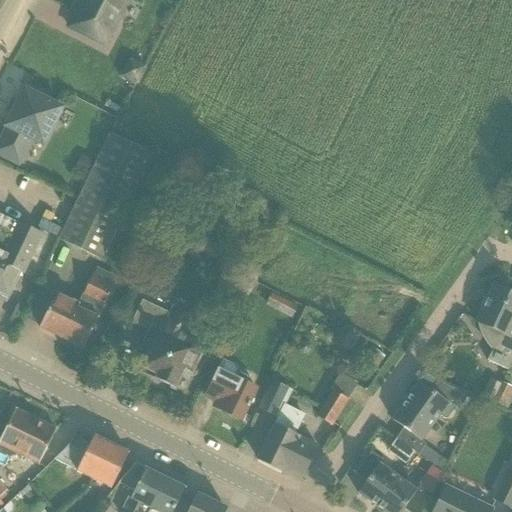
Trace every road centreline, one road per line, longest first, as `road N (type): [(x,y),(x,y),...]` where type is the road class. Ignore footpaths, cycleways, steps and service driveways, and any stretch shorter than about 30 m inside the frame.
road 1 (residential): [(511,259),(489,252),(479,262),(301,510)]
road 2 (secondary): [(301,510),(0,362)]
